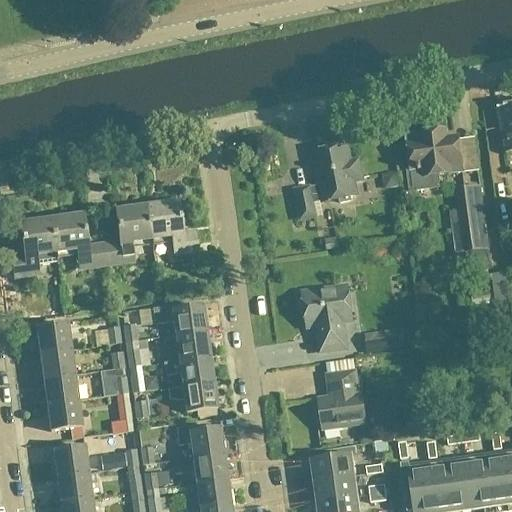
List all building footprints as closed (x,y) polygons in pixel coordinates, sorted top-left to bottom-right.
[(511,107),(496,111),(505,156),(511,154),(511,107)] [(437,186),(436,178),(460,175),(455,137),(446,139),(445,132),(404,137),(409,173),(405,174),(408,194),(431,191),(437,186)] [(293,192),(299,222),(313,219),(311,206),(354,197),(351,183),(359,181),(356,163),(348,164),(345,149),(334,151),(333,147),(321,149),(321,153),(311,155),(317,188),(293,192)] [(454,255),(459,255),(486,251),(479,189),(454,192),(459,230),(451,231),(454,255)] [(147,210),(151,242),(169,240),(171,259),(197,256),(194,234),(181,236),(177,206),(172,206),(172,202),(157,204),(158,208),(147,210)] [(102,246),(105,268),(132,264),(129,245),(151,242),(147,210),(133,212),(133,208),(118,210),(118,214),(114,214),(118,244),(102,246)] [(85,249),(81,219),(77,219),(76,215),(62,217),(62,221),(50,223),(55,255),(75,253),(77,272),(105,268),(102,246),(85,249)] [(56,266),(55,255),(50,223),(38,224),(37,220),(22,222),(23,226),(18,227),(22,257),(10,259),(12,280),(38,277),(37,268),(56,266)] [(322,244),(323,255),(335,253),(333,242),(322,244)] [(460,278),(489,274),(487,255),(458,259),(460,278)] [(489,281),(494,313),(507,311),(503,279),(489,281)] [(344,289),(301,296),(306,330),(315,328),(318,355),(345,351),(341,325),(349,324),(344,289)] [(489,291),(468,294),(471,312),(492,309),(489,291)] [(174,339),(204,335),(201,309),(171,313),(170,309),(151,312),(153,327),(172,325),(174,339)] [(38,357),(69,353),(65,327),(35,331),(38,357)] [(122,329),(124,346),(136,343),(133,327),(122,329)] [(107,348),(118,346),(116,330),(105,332),(107,348)] [(366,359),(405,353),(402,332),(363,338),(366,359)] [(177,364),(208,360),(204,335),(174,339),(177,364)] [(127,370),(128,370),(148,367),(145,342),(136,343),(124,346),(127,370)] [(72,379),(69,353),(38,357),(42,383),(72,379)] [(111,373),(122,372),(120,355),(108,357),(111,373)] [(208,360),(177,364),(163,366),(164,377),(179,375),(181,390),(211,386),(208,360)] [(353,374),(325,378),(328,400),(316,402),(320,433),(363,426),(359,396),(356,396),(353,374)] [(140,378),(130,380),(129,380),(131,396),(143,395),(140,378)] [(76,404),(72,379),(42,383),(46,408),(76,404)] [(113,382),(115,399),(126,397),(123,381),(113,382)] [(176,405),(183,404),(184,415),(215,411),(211,386),(181,390),(166,392),(168,404),(173,403),(176,405)] [(115,399),(119,424),(129,423),(126,397),(115,399)] [(80,430),(76,404),(46,408),(49,434),(80,430)] [(143,404),(133,406),(132,406),(135,422),(146,421),(143,404)] [(189,447),(191,461),(222,457),(218,431),(202,433),(201,427),(175,431),(177,448),(189,447)] [(463,447),(479,445),(478,437),(462,439),(463,447)] [(501,453),(498,437),(490,438),(493,454),(501,453)] [(447,449),(463,447),(462,439),(446,441),(447,449)] [(407,462),(405,446),(397,447),(399,463),(407,462)] [(428,463),(436,462),(434,446),(426,447),(428,463)] [(56,480),(86,476),(82,450),(52,454),(56,480)] [(150,450),(140,452),(139,452),(141,468),(153,467),(150,450)] [(125,470),(135,469),(136,469),(134,453),(123,454),(125,470)] [(225,483),(222,457),(191,461),(195,487),(225,483)] [(314,486),(353,480),(350,460),(356,460),(355,459),(311,465),(314,486)] [(511,511),(511,460),(419,473),(409,475),(408,468),(400,469),(406,510),(406,511),(511,511)] [(382,476),(381,468),(365,471),(366,479),(382,476)] [(156,492),(154,475),(143,477),(145,493),(156,492)] [(86,476),(56,480),(59,505),(89,501),(86,476)] [(139,494),(137,478),(126,480),(128,496),(139,494)] [(355,501),(353,480),(314,486),(317,506),(355,501)] [(225,483),(195,487),(198,511),(229,508),(225,483)] [(383,489),(367,491),(369,499),(384,497),(383,489)] [(384,497),(369,499),(370,507),(386,505),(384,497)] [(90,511),(89,501),(59,505),(60,511),(90,511)] [(158,511),(157,501),(146,502),(147,511),(158,511)] [(357,511),(355,501),(317,506),(317,511),(357,511)] [(130,505),(130,511),(142,511),(141,503),(130,505)]
